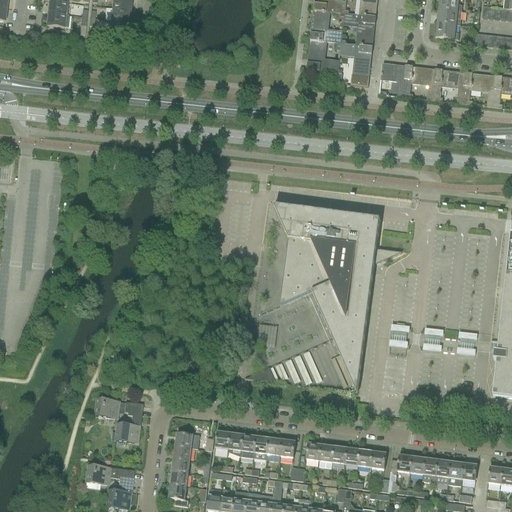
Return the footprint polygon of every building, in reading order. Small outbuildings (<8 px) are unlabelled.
[(124,0),(113,0),(112,11),(129,13),(131,1),(124,0)] [(315,0),(314,12),(330,14),(338,15),(341,15),(344,16),(344,12),(345,3),(332,2),(331,0),(315,0)] [(360,0),(358,17),(376,19),(378,0),(360,0)] [(439,11),(439,12),(461,14),(462,7),(458,6),(458,0),(441,0),(440,11),(439,11)] [(511,0),(504,0),(503,11),(508,11),(511,11),(511,0)] [(49,4),(48,16),(65,18),(66,6),(49,4)] [(112,11),(111,23),(128,25),(129,13),(112,11)] [(314,12),(311,42),(327,44),(337,45),(341,45),(341,42),(342,33),(328,32),(330,14),(314,12)] [(438,25),(456,27),(460,28),(461,14),(439,12),(440,12),(439,25),(438,25)] [(48,16),(46,28),(64,30),(64,29),(70,30),(71,18),(70,18),(65,18),(48,16)] [(344,19),(343,28),(357,30),(355,47),(373,49),(376,19),(358,17),(348,16),(344,16),(344,19)] [(128,25),(111,23),(109,35),(127,37),(128,25)] [(456,27),(438,25),(438,26),(437,39),(436,39),(436,40),(453,42),(458,42),(459,35),(455,34),(456,27)] [(309,56),(307,72),(337,75),(338,72),(339,63),(325,62),(327,44),(311,42),(309,56)] [(340,49),(339,58),(354,59),(352,77),(351,87),(368,89),(369,79),(373,49),(355,47),(345,46),(341,45),(340,49)] [(410,97),(411,85),(413,69),(392,67),(383,66),(381,82),(392,83),(400,84),(398,99),(410,101),(410,97)] [(440,100),(441,89),(443,73),(413,69),(411,85),(430,88),(428,103),(439,104),(440,100)] [(470,103),(471,92),(473,76),(443,73),(441,89),(459,91),(458,106),(469,107),(470,103)] [(500,107),(501,95),(503,79),(473,76),(471,92),(489,94),(488,109),(499,110),(500,107)] [(511,80),(503,79),(501,95),(511,96),(511,80)] [(380,221),(274,208),(289,241),(281,306),(285,304),(311,292),(313,295),(357,396),(374,267),(392,259),(402,255),(392,253),(376,251),(380,221)] [(502,344),(502,345),(501,354),(494,354),(494,362),(497,362),(493,398),(511,400),(511,235),(510,236),(499,344),(502,344)] [(461,333),(460,339),(478,342),(479,336),(461,333)] [(476,357),(478,347),(461,345),(460,355),(476,357)] [(312,353),(271,369),(278,388),(303,378),(307,388),(323,382),(312,353)] [(118,414),(128,415),(128,410),(142,412),(143,406),(125,404),(125,406),(119,405),(120,403),(95,400),(93,418),(117,421),(118,414)] [(128,410),(128,415),(127,417),(132,418),(131,423),(140,424),(142,412),(128,410)] [(140,428),(131,427),(116,425),(114,443),(138,446),(140,428)] [(215,450),(228,451),(230,435),(217,433),(215,450)] [(177,435),(175,449),(192,451),(193,437),(177,435)] [(228,451),(228,454),(241,459),(244,437),(230,435),(228,451)] [(241,459),(241,460),(253,462),(256,439),(244,437),(241,459)] [(269,440),(256,439),(253,462),(266,463),(267,457),(269,440)] [(282,442),(269,440),(267,457),(280,458),(282,442)] [(295,444),(282,442),(280,458),(293,460),(295,444)] [(306,462),(319,463),(322,447),(308,445),(306,462)] [(319,463),(333,465),(335,449),(322,447),(319,463)] [(175,449),(173,462),(190,464),(192,451),(175,449)] [(333,465),(345,467),(347,451),(335,449),(333,465)] [(345,467),(358,468),(360,452),(347,451),(345,467)] [(358,468),(371,470),(373,454),(360,452),(358,468)] [(373,454),(371,470),(384,472),(386,456),(373,454)] [(390,483),(388,495),(392,495),(394,495),(394,494),(397,492),(399,492),(399,488),(398,488),(395,485),(397,473),(410,475),(413,459),(399,457),(398,463),(392,462),(390,483)] [(425,461),(413,459),(410,475),(423,477),(425,461)] [(438,462),(425,461),(423,477),(422,484),(435,486),(438,462)] [(173,462),(172,474),(188,476),(190,464),(173,462)] [(451,464),(438,462),(435,486),(448,487),(451,464)] [(464,466),(451,464),(448,487),(461,489),(462,482),(464,466)] [(477,468),(464,466),(462,482),(475,484),(477,468)] [(118,481),(119,481),(120,477),(133,479),(134,473),(87,467),(85,484),(109,488),(110,480),(118,481)] [(488,486),(501,487),(504,471),(490,469),(488,486)] [(292,470),(290,483),(297,483),(298,473),(298,472),(298,471),(292,470)] [(297,483),(303,484),(305,472),(298,471),(298,472),(298,473),(297,483)] [(501,487),(511,488),(511,471),(504,471),(501,487)] [(172,474),(170,487),(186,489),(188,476),(172,474)] [(108,491),(105,509),(128,511),(129,511),(133,479),(120,477),(119,481),(118,481),(118,489),(115,488),(115,492),(108,491)] [(383,482),(381,494),(388,495),(390,483),(389,483),(383,482)] [(186,489),(170,487),(168,501),(175,502),(174,508),(188,509),(189,503),(185,502),(186,489)] [(273,499),(271,511),(284,511),(285,507),(277,506),(278,503),(281,504),(282,489),(274,488),(273,499)] [(208,503),(206,511),(220,511),(223,493),(209,491),(209,497),(208,503)] [(337,503),(343,504),(345,492),(338,491),(337,503)] [(223,493),(220,511),(233,511),(235,497),(228,496),(228,494),(227,492),(223,492),(223,493)] [(342,511),(362,511),(354,511),(350,505),(350,501),(352,502),(353,498),(351,497),(351,493),(345,492),(343,504),(342,511)] [(233,511),(245,511),(248,496),(235,494),(235,497),(233,511)] [(248,496),(245,511),(258,511),(261,498),(248,496)] [(459,497),(458,504),(471,506),(472,499),(459,497)] [(258,511),(271,511),(273,499),(261,498),(258,511)] [(297,511),(309,511),(310,510),(311,503),(299,501),(297,511)] [(487,502),(486,509),(498,511),(499,503),(487,502)] [(498,511),(510,511),(505,511),(506,505),(506,504),(499,503),(498,511)]
